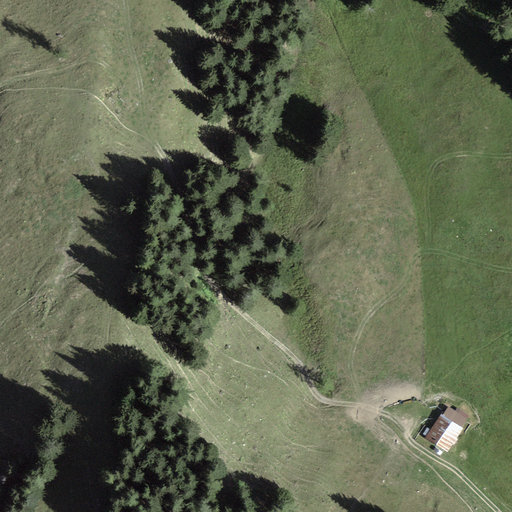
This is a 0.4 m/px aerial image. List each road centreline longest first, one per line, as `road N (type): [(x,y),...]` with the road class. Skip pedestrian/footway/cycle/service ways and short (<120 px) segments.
road 1 (track): [(499,511),(395,418),(314,392),(300,364),(209,283)]
road 2 (track): [(511,155),(451,156),(435,168),(436,249),(416,260),(404,292),(382,300),(355,348),(354,373),(371,408)]
